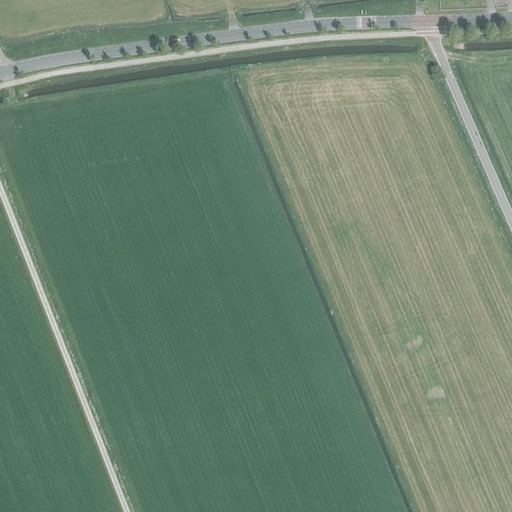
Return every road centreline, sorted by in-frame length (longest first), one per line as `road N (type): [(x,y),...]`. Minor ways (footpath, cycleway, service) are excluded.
road 1 (tertiary): [(0,72),(280,28),(429,21)]
road 2 (unclassified): [(511,220),(429,21)]
